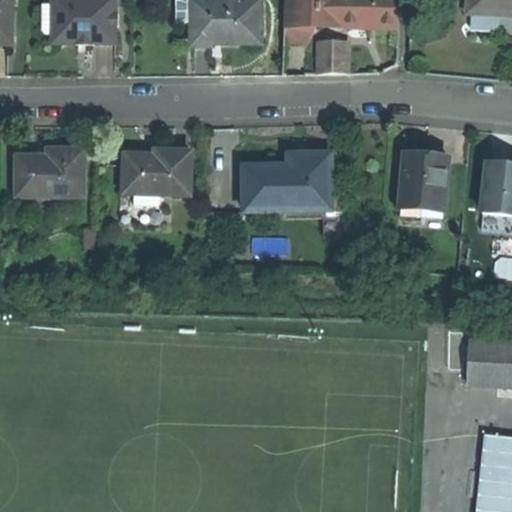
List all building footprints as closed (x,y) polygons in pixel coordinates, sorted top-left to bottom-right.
[(0,0),(0,45),(10,45),(10,0),(0,0)] [(52,34),(52,39),(91,39),(91,43),(114,43),(114,28),(118,28),(118,15),(114,15),(114,0),(52,0),(52,4),(52,34)] [(305,0),(306,26),(334,27),(334,0),(305,0)] [(334,0),(334,27),(347,27),(346,0),(334,0)] [(398,0),(346,0),(347,27),(371,28),(398,28),(398,0)] [(511,0),(470,0),(470,14),(510,16),(511,16),(511,0)] [(177,25),(191,25),(191,2),(177,2),(177,25)] [(208,2),(191,2),(191,25),(191,49),(207,49),(212,49),(212,47),(237,47),(263,47),(263,3),(208,2)] [(52,34),(52,4),(42,4),(42,34),(52,34)] [(91,47),(91,43),(91,39),(52,39),(52,43),(74,43),(74,47),(81,47),(91,47)] [(334,45),(305,44),(305,76),(334,76),(334,45)] [(16,161),(16,199),(81,200),(82,154),(67,154),(48,154),(48,161),(16,161)] [(126,158),(124,195),(133,196),(158,196),(188,198),(190,156),(171,155),(155,155),(155,159),(126,158)] [(406,155),(405,162),(425,164),(426,157),(406,155)] [(405,162),(401,204),(444,208),(448,159),(436,158),(426,157),(425,164),(405,162)] [(244,169),(245,215),(331,214),(331,158),(312,158),(290,158),(290,169),(244,169)] [(511,218),(511,167),(505,166),(488,164),(482,215),(483,215),(511,218)] [(158,196),(133,196),(133,208),(157,209),(158,196)] [(444,208),(401,204),(400,216),(442,220),(444,208)] [(511,218),(483,215),(482,232),(511,235),(511,218)] [(511,343),(469,343),(468,386),(511,386),(511,343)] [(431,378),(431,397),(462,397),(461,378),(431,378)] [(456,511),(456,431),(426,431),(425,511),(456,511)] [(511,511),(511,437),(485,434),(475,511),(511,511)]
